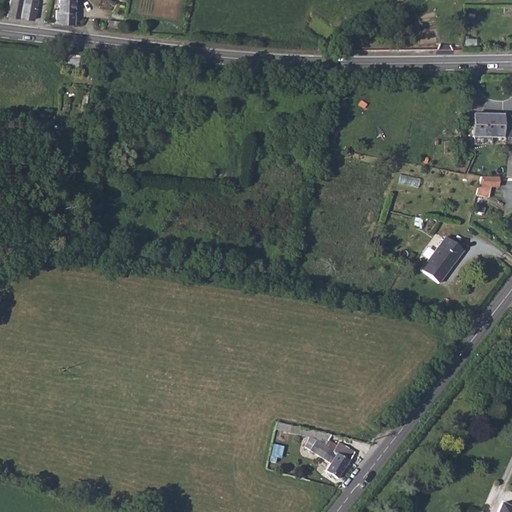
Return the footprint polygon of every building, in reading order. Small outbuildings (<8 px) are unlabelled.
[(10,0),(7,18),(34,22),(37,0),(10,0)] [(59,0),(59,9),(54,10),(55,23),(73,23),(74,0),(59,0)] [(473,115),(471,137),(498,139),(500,117),(473,115)] [(478,179),(476,189),(497,189),(497,179),(478,179)] [(444,239),(419,271),(438,285),(462,252),(444,239)] [(308,430),(281,423),(279,431),(306,437),(308,430)] [(311,438),(305,448),(329,464),(325,471),(335,479),(353,453),(338,443),(332,451),(311,438)]
